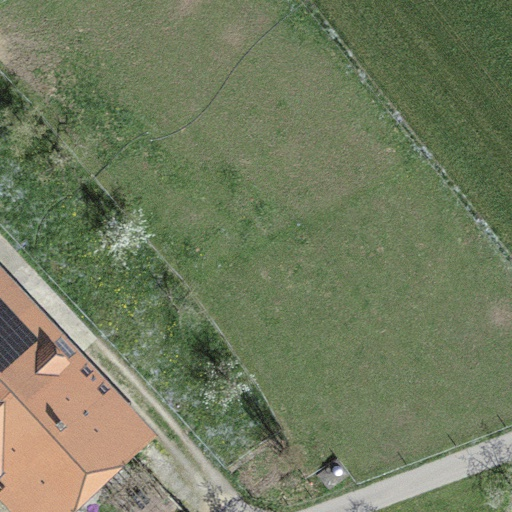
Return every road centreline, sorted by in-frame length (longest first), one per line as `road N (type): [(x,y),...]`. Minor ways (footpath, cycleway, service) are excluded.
road 1 (track): [(219,511),(190,460),(110,362),(0,248)]
road 2 (unclassified): [(342,511),(511,455)]
